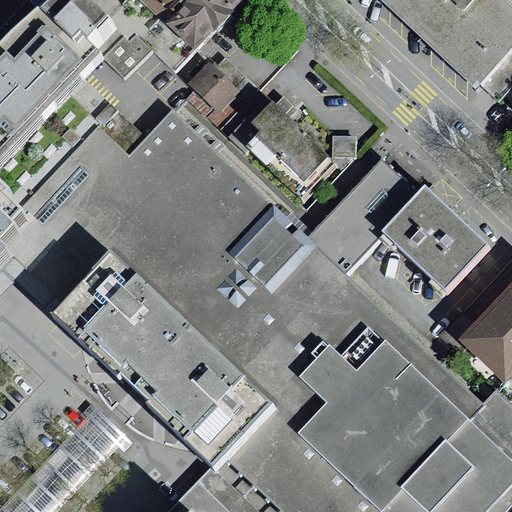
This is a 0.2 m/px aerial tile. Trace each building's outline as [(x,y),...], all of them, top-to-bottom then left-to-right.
[(478,411),(345,279),(303,243),(287,227),(171,115),(147,140),(86,76),(105,58),(128,37),(89,0),(66,0),(0,67),(0,296),(5,292),(200,480),(168,511),(505,511),(511,505),(511,447),(505,441),(511,433),(511,419),(490,397),(478,411)] [(155,55),(177,74),(195,51),(245,0),(89,0),(128,37),(105,58),(126,81),(155,55)] [(511,18),(492,0),(384,0),(479,91),(483,85),(500,102),(505,97),(511,104),(511,18)] [(215,69),(209,64),(191,84),(220,110),(247,80),(224,59),(215,69)] [(328,150),(272,99),(249,124),(256,130),(247,141),(267,162),(277,153),(303,178),(328,150)] [(382,156),(303,243),(345,279),(381,235),(447,296),(494,246),(382,156)] [(490,397),(511,373),(511,282),(445,356),(490,397)] [(0,508),(0,511),(58,511),(121,447),(125,451),(133,443),(92,405),(84,414),(88,417),(0,508)]
